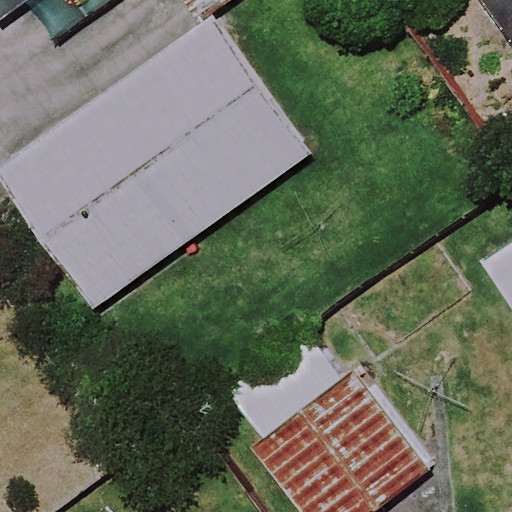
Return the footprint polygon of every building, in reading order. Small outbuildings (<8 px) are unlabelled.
[(0,0),(0,21),(30,0),(0,0)] [(194,0),(207,18),(232,0),(194,0)] [(511,0),(486,0),(511,37),(511,0)] [(314,153),(218,20),(5,174),(101,307),(314,153)] [(511,244),(483,263),(511,306),(511,244)] [(369,511),(431,469),(329,320),(227,390),(311,511),(369,511)]
